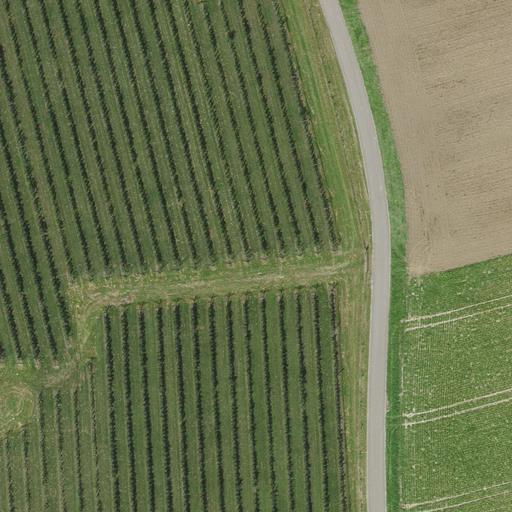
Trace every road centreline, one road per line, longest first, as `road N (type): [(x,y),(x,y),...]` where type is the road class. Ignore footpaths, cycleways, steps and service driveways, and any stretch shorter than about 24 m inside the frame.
road 1 (unclassified): [(380,511),(382,250),(365,114),(327,0)]
road 2 (track): [(381,259),(96,300),(70,376),(34,385)]
